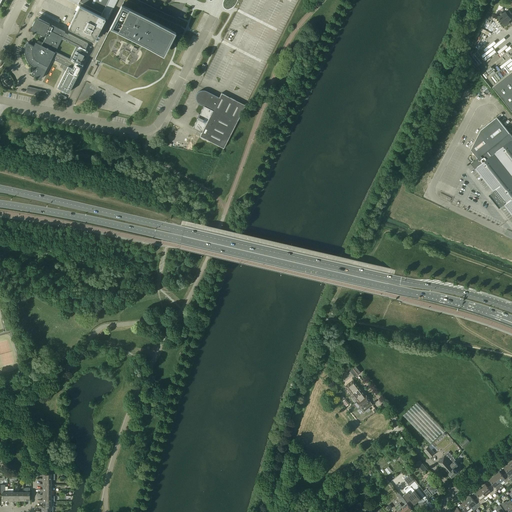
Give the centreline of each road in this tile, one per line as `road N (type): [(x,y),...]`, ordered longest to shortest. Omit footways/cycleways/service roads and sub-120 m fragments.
road 1 (primary): [(511,309),(0,188)]
road 2 (primary): [(0,203),(485,311)]
